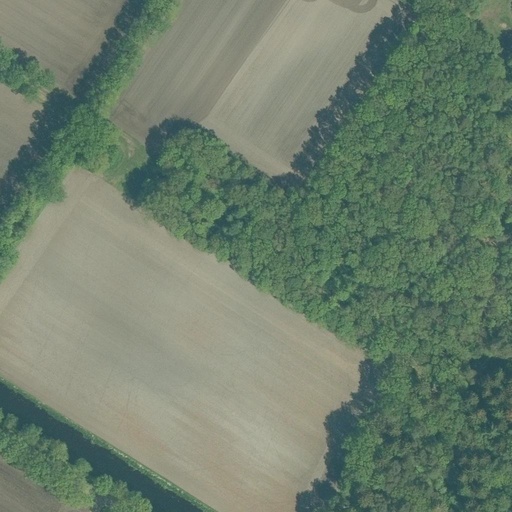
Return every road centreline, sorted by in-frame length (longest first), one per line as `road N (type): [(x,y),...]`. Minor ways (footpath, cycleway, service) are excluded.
road 1 (track): [(0,63),(253,218),(303,223),(340,205),(445,48),(487,0)]
road 2 (tertiary): [(121,511),(0,435)]
